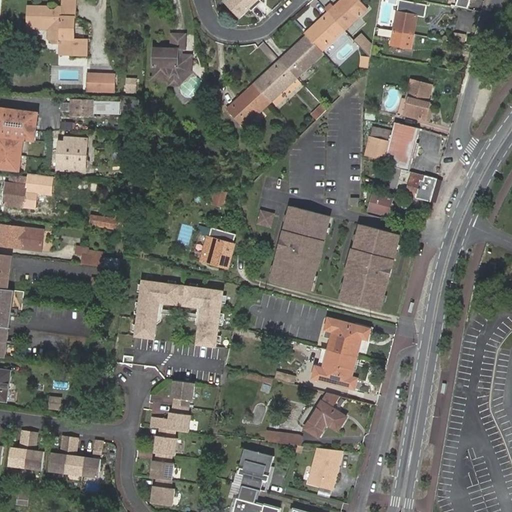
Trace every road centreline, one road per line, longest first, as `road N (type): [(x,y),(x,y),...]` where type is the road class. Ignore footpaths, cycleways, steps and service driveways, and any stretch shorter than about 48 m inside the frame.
road 1 (secondary): [(408,511),(450,271),(511,136)]
road 2 (secondary): [(483,164),(440,269),(393,511)]
road 3 (residential): [(496,0),(462,125),(469,151),(483,164)]
road 4 (residential): [(0,415),(125,432)]
road 5 (residential): [(299,0),(265,31),(242,37),(222,31),(206,0)]
